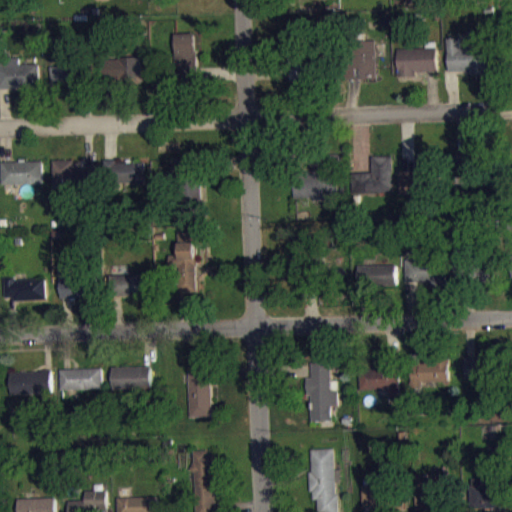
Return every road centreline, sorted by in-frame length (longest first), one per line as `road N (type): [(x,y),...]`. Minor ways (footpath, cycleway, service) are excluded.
road 1 (residential): [(263,511),(240,0)]
road 2 (residential): [(0,335),(511,317)]
road 3 (residential): [(0,127),(489,109)]
